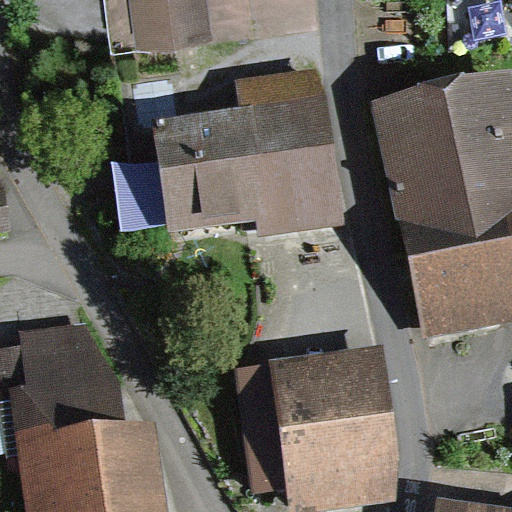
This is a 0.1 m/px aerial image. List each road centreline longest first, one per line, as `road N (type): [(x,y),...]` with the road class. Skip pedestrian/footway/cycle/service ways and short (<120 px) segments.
road 1 (residential): [(410,511),(416,476),(404,380),(335,0)]
road 2 (residential): [(0,119),(209,511)]
